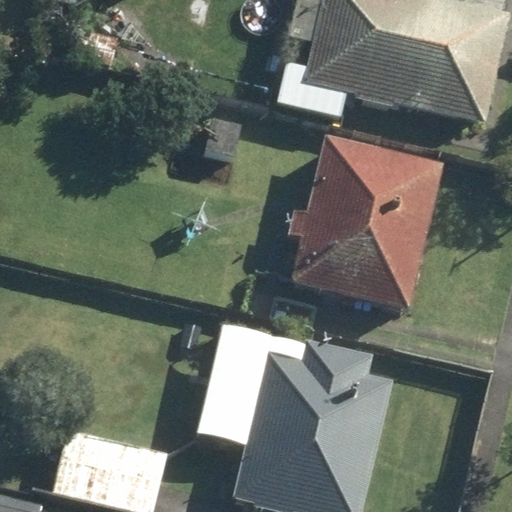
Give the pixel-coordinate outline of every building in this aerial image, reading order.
[(73,0),(23,0),(20,16),(68,27),(73,0)] [(250,86),(271,0),(149,0),(135,57),(250,86)] [(497,32),(360,0),(312,0),(288,102),(471,144),(497,32)] [(397,325),(429,181),(311,155),(278,298),(397,325)] [(350,511),(377,400),(350,394),(356,371),(292,356),(287,378),(252,370),(219,510),(226,511),(350,511)] [(43,511),(152,511),(164,467),(62,441),(43,511)]
